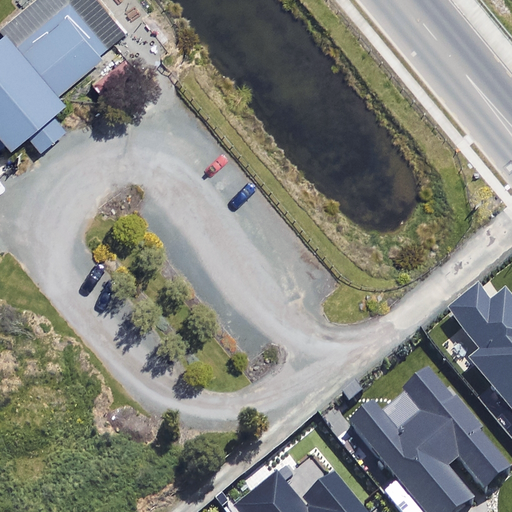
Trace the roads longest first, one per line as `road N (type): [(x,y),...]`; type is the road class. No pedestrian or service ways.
road 1 (tertiary): [(511,129),(404,0)]
road 2 (unknown): [(228,412),(120,511)]
